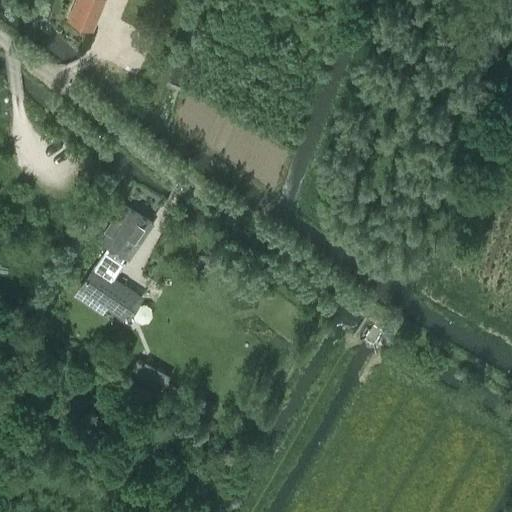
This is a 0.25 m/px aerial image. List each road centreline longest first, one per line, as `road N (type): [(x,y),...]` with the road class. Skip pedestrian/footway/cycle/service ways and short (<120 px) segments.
road 1 (unclassified): [(183,181),(0,41)]
road 2 (track): [(370,311),(183,181)]
